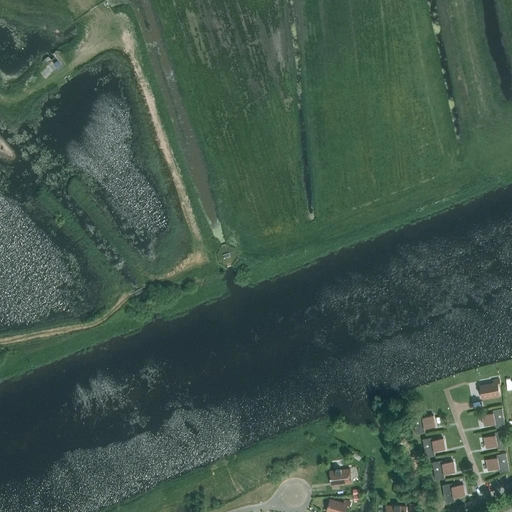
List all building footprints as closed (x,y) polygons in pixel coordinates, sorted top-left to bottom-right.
[(480,386),(483,398),(500,395),(498,384),(500,384),(499,379),(493,380),(494,383),(480,386)] [(496,427),(505,426),(502,408),(493,409),(493,412),(482,414),(484,425),(495,423),(496,427)] [(413,415),(416,433),(425,432),(425,428),(436,426),(434,415),(423,417),(422,414),(413,415)] [(498,450),(507,448),(504,430),(495,432),(495,435),(484,436),(486,447),(497,445),(498,450)] [(432,437),(423,439),(426,456),(435,455),(434,451),(445,449),(443,438),(432,440),(432,437)] [(500,472),(509,470),(506,452),(497,454),(497,457),(486,459),(488,470),(499,468),(500,472)] [(442,460),(433,462),(436,479),(445,478),(444,474),(455,472),(453,461),(442,463),(442,460)] [(330,471),(331,483),(339,482),(339,484),(352,483),(350,468),(341,469),(336,470),(330,471)] [(452,483),(443,484),(446,502),(455,501),(454,497),(465,495),(463,484),(452,486),(452,483)] [(349,506),(350,502),(344,500),(344,503),(330,499),(327,511),(328,511),(344,511),(347,506),(349,506)]
